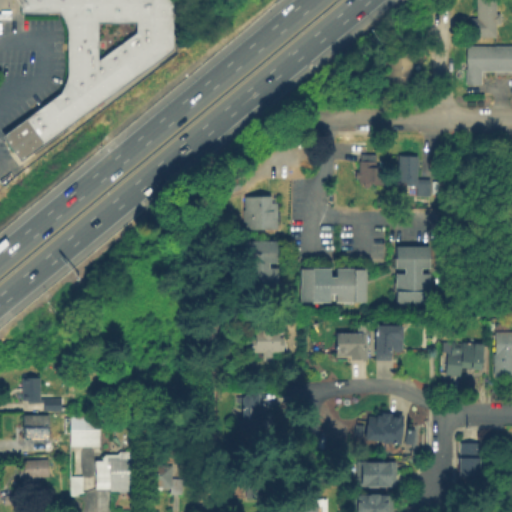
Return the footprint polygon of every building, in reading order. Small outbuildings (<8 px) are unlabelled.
[(173,0),(173,49),(31,151),(13,125),(58,93),(65,81),(64,24),(55,10),(19,10),(19,0),(173,0)] [(497,11),(497,22),(492,22),(492,35),(468,35),(468,16),(473,16),(473,0),(493,0),(493,11),(497,11)] [(511,44),(511,67),(478,67),(478,82),(464,82),(464,44),(511,44)] [(410,49),(409,72),(412,72),(411,83),(392,82),(393,73),(385,73),(386,48),(410,49)] [(18,160),(0,134),(13,125),(31,151),(18,160)] [(381,163),(380,182),(367,182),(367,185),(360,185),(360,181),(356,180),(356,176),(352,176),(352,169),(355,169),(356,158),(357,158),(358,151),(372,152),(372,163),(381,163)] [(426,176),(425,188),(409,187),(409,183),(401,183),(401,179),(393,179),(395,151),(414,152),(413,175),(426,176)] [(263,190),(263,197),(269,197),(270,223),(234,224),(234,204),(236,204),(236,191),(263,190)] [(275,241),(275,263),(267,263),(267,269),(276,269),(275,292),(242,291),(242,270),(250,270),(250,265),(242,265),(242,241),(275,241)] [(425,243),(425,264),(416,264),(416,270),(425,270),(425,299),(392,299),(392,269),(400,269),(400,264),(390,264),(390,243),(425,243)] [(298,269),(328,269),(327,277),(333,277),(333,268),(364,269),(364,302),(334,302),(334,294),(328,294),(328,302),(298,302),(298,269)] [(262,311),(262,322),(250,322),(250,311),(262,311)] [(399,348),(396,350),(391,349),(388,348),(388,359),(371,359),(370,323),(397,322),(399,348)] [(278,334),(278,348),(266,348),(266,353),(256,353),(256,348),(244,348),(244,333),(249,333),(249,325),(273,325),(273,334),(278,334)] [(363,331),(364,358),(345,358),(345,355),(332,356),(331,343),(327,343),(328,331),(357,328),(363,331)] [(511,330),(511,353),(511,374),(492,374),(491,330),(511,330)] [(480,341),(477,366),(458,364),(457,373),(442,372),(444,349),(447,350),(448,338),(480,341)] [(56,397),(56,409),(37,409),(37,401),(22,401),(22,398),(17,398),(17,375),(35,375),(35,397),(56,397)] [(267,412),(267,429),(233,428),(233,414),(234,389),(254,387),(262,407),(267,412)] [(376,408),(400,413),(396,442),(359,435),(364,413),(374,413),(376,408)] [(45,439),(16,441),(17,413),(43,413),(45,439)] [(71,447),(71,413),(100,413),(100,447),(71,447)] [(477,441),(476,473),(453,472),(454,454),(457,454),(457,440),(477,441)] [(131,450),(131,484),(105,486),(105,483),(90,483),(90,460),(99,460),(99,455),(115,454),(115,451),(131,450)] [(167,462),(165,476),(183,475),(183,501),(169,500),(169,491),(164,490),(164,485),(138,480),(142,458),(167,462)] [(35,474),(35,478),(24,479),(24,476),(14,477),(13,468),(17,468),(16,461),(41,459),(43,473),(35,474)] [(358,486),(358,461),(395,461),(395,486),(358,486)] [(352,511),(353,496),(391,496),(391,511),(352,511)] [(310,499),(310,511),(277,511),(277,510),(281,510),(281,499),(310,499)]
